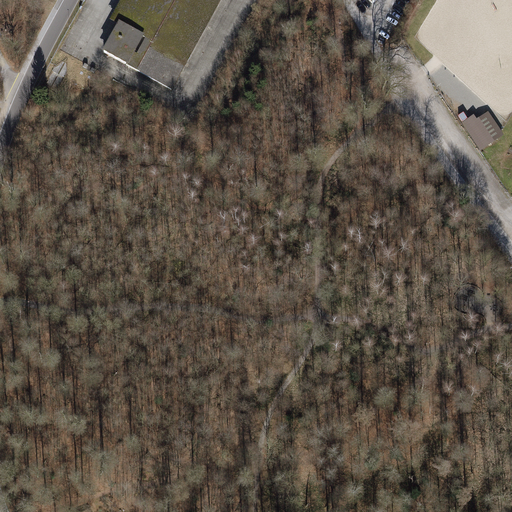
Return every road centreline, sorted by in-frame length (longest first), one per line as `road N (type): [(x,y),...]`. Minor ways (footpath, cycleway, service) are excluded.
road 1 (track): [(404,101),(318,176),(321,314),(305,359),(268,404),(253,468),(253,511)]
road 2 (unclassified): [(0,154),(72,0)]
